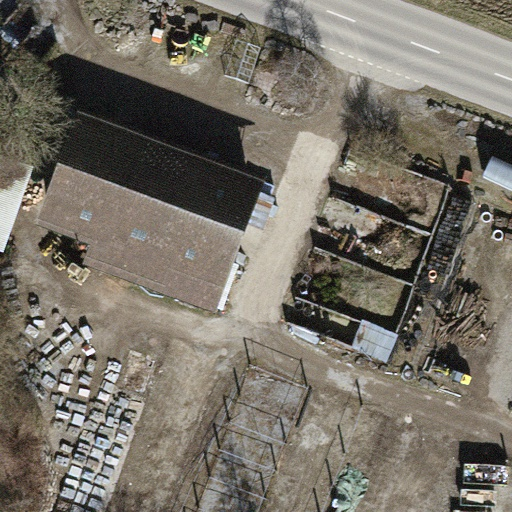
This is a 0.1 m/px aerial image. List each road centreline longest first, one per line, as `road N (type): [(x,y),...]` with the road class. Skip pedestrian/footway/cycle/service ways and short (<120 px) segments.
road 1 (unknown): [(511,437),(262,363),(321,199),(317,167),(113,89),(81,48),(62,0)]
road 2 (tertiary): [(511,80),(296,0)]
